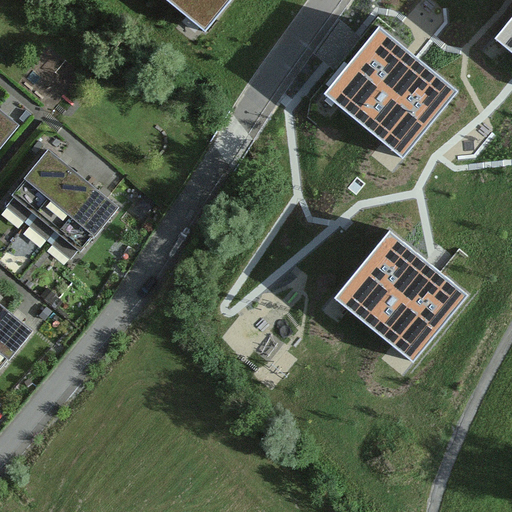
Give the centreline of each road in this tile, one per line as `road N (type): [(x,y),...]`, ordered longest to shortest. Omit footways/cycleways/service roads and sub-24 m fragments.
road 1 (residential): [(0,457),(222,163),(327,0)]
road 2 (track): [(511,341),(439,511)]
